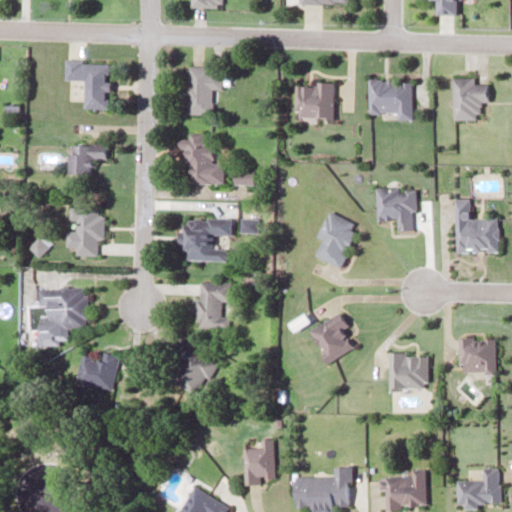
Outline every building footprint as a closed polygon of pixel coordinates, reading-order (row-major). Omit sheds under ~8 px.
[(436,0),(436,13),(459,13),(458,0),(436,0)] [(110,62),(65,61),(65,79),(84,79),(84,108),(109,108),(110,62)] [(212,88),(221,88),(222,73),(212,73),(213,66),(187,66),(186,113),(211,114),(212,88)] [(367,78),(367,116),(411,116),(411,78),(367,78)] [(452,78),(452,119),(479,118),(479,101),(488,101),(488,78),(452,78)] [(333,83),(295,83),(295,117),(333,118),(333,83)] [(224,182),(224,162),(213,162),(213,132),(187,133),(187,142),(182,142),(183,165),(189,165),(190,184),(224,182)] [(69,173),(93,174),(93,158),(106,159),(106,144),(69,144),(69,173)] [(413,187),(375,187),(375,218),(395,218),(395,229),(413,229),(413,187)] [(453,198),(455,252),(497,251),(496,217),(469,218),(468,198),(453,198)] [(103,238),(103,207),(72,207),(71,254),(97,254),(97,238),(103,238)] [(316,236),(321,238),(314,254),(338,266),(357,223),(328,210),(316,236)] [(228,260),(228,246),(213,246),(213,235),(232,235),(232,217),(183,217),(182,259),(228,260)] [(30,245),(38,255),(51,244),(42,234),(30,245)] [(230,327),(230,315),(222,315),(222,300),(230,300),(231,281),(198,281),(198,326),(230,327)] [(87,286),(39,286),(40,305),(48,305),(48,321),(39,321),(39,341),(69,341),(69,326),(88,326),(87,286)] [(348,325),(339,311),(309,329),(328,360),(352,346),(342,328),(348,325)] [(458,337),(458,373),(494,373),(494,337),(458,337)] [(200,394),(216,359),(178,341),(171,354),(178,358),(168,379),(200,394)] [(120,354),(102,350),(101,356),(82,353),(77,382),(113,389),(120,354)] [(427,352),(389,352),(388,387),(426,388),(427,352)] [(275,480),(274,437),(261,438),(262,446),(245,446),(245,480),(275,480)] [(333,475),(295,476),(295,505),(310,505),(310,511),(334,511),(334,505),(350,505),(349,465),(333,465),(333,475)] [(498,465),(481,466),(481,477),(456,478),(457,503),(499,502),(498,465)] [(425,506),(425,467),(411,467),(411,476),(383,476),(383,506),(425,506)] [(177,511),(224,511),(229,506),(195,484),(177,511)]
